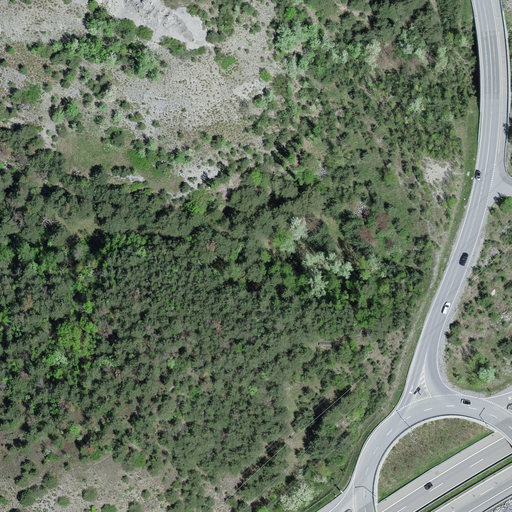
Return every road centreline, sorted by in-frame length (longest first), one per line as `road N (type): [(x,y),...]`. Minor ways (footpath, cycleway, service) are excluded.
road 1 (primary): [(424,363),(487,159),(492,78),(482,0)]
road 2 (motorway): [(511,442),(396,511)]
